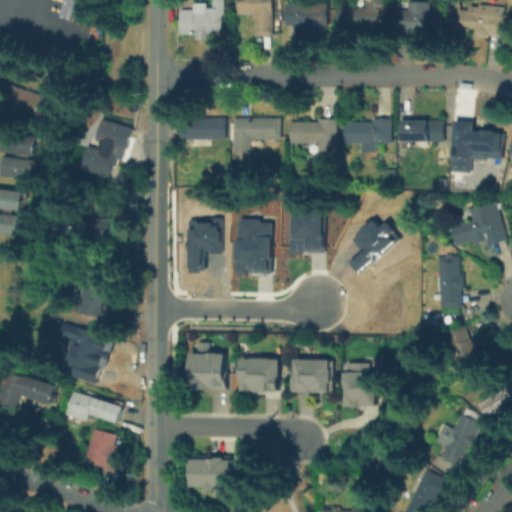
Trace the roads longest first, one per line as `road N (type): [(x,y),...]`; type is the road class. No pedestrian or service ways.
road 1 (residential): [(511,82),(458,74),(154,75)]
road 2 (tertiary): [(155,186),(154,511)]
road 3 (tertiary): [(153,0),(155,186)]
road 4 (residential): [(154,308),(321,307)]
road 5 (residential): [(303,441),(278,428),(156,426)]
road 6 (residential): [(129,511),(0,469)]
